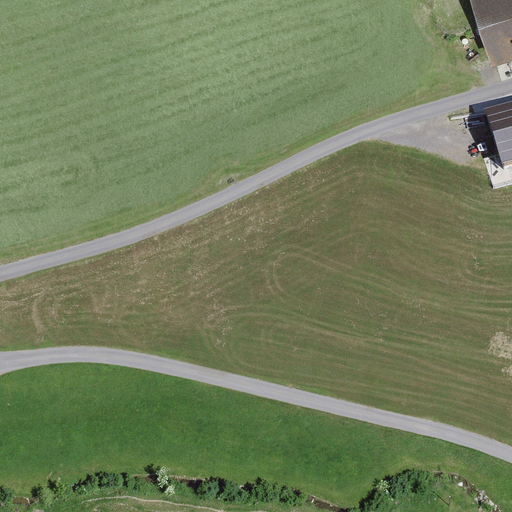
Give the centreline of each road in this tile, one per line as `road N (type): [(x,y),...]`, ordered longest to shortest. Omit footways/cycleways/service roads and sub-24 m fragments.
road 1 (unclassified): [(0,275),(119,241),(369,130),(511,87)]
road 2 (unclassified): [(511,459),(450,435),(144,361),(59,354),(0,363)]
